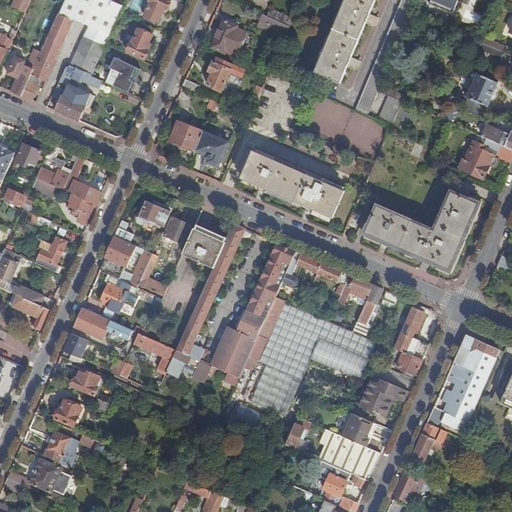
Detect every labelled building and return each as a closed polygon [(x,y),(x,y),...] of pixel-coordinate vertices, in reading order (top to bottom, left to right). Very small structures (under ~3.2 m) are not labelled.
[(29,5),(18,0),(15,0),(12,8),(25,14),(29,5)] [(93,75),(106,45),(120,13),(126,0),(65,0),(42,53),(22,96),(32,101),(41,80),(45,82),(73,22),(89,28),(72,66),(93,75)] [(171,1),(168,0),(151,0),(150,2),(151,3),(145,17),(159,23),(165,9),(168,10),(171,1)] [(375,0),(345,0),(315,73),(340,83),(348,65),(351,58),(366,21),(369,15),(375,0)] [(402,0),(362,95),(375,100),(378,91),(379,88),(407,22),(411,13),(416,0),(402,0)] [(454,10),(431,0),(430,5),(453,14),(454,10)] [(431,0),(454,10),(458,2),(463,4),(465,0),(431,0)] [(290,26),(293,19),(271,9),(268,16),(290,26)] [(426,20),(411,13),(407,22),(423,28),(426,20)] [(268,16),(263,14),(258,27),(266,31),(268,26),(287,34),(290,26),(268,16)] [(376,18),(369,15),(366,21),(374,25),(376,18)] [(232,27),(233,24),(224,19),(211,47),(225,53),(226,50),(236,54),(239,49),(241,48),(243,46),(244,44),(244,42),(244,38),(246,33),(236,28),(232,27)] [(153,36),(156,29),(141,23),(139,29),(153,36)] [(147,50),(153,36),(139,29),(132,44),(131,44),(128,52),(146,60),(150,51),(147,50)] [(0,66),(7,50),(9,51),(14,40),(7,37),(7,34),(2,33),(0,33),(0,66)] [(493,48),(483,44),(461,34),(460,38),(465,40),(464,42),(472,45),(473,45),(480,49),(483,52),(502,59),(503,55),(504,52),(493,48)] [(495,42),(493,48),(504,52),(507,47),(495,42)] [(12,92),(22,96),(42,53),(34,49),(29,61),(31,62),(29,67),(24,65),(26,61),(16,57),(8,74),(18,79),(12,92)] [(246,69),(217,57),(215,62),(214,62),(210,71),(213,72),(208,85),(222,91),(230,72),(242,77),(246,69)] [(351,58),(348,65),(355,68),(358,62),(351,58)] [(56,111),(79,122),(91,94),(69,84),(71,79),(82,83),(82,82),(100,89),(103,81),(92,77),(93,75),(72,66),(66,67),(58,84),(67,88),(56,111)] [(118,75),(114,83),(132,91),(136,83),(133,81),(136,75),(121,69),(119,75),(118,75)] [(351,86),(357,73),(351,71),(346,84),(351,86)] [(477,115),(485,117),(499,82),(477,74),(474,82),(472,82),(469,87),(471,88),(467,98),(468,99),(464,110),(477,115)] [(186,78),(183,85),(198,92),(201,85),(186,78)] [(255,98),(258,99),(263,88),(258,86),(254,93),(256,94),(255,98)] [(379,88),(378,91),(389,96),(403,102),(410,105),(412,100),(386,89),(385,91),(379,88)] [(375,100),(362,95),(359,103),(371,108),(375,100)] [(403,102),(389,96),(379,121),(392,127),(403,102)] [(217,112),(221,102),(217,100),(213,110),(215,111),(217,112)] [(371,108),(359,103),(356,110),(368,116),(371,108)] [(172,141),(197,151),(204,132),(179,122),(172,141)] [(511,132),(510,135),(487,125),(484,126),(480,135),(511,149),(511,132)] [(204,132),(197,151),(205,132),(204,132)] [(230,142),(205,132),(197,151),(210,156),(207,162),(219,167),(230,142)] [(511,159),(511,149),(480,135),(478,134),(475,141),(475,142),(466,160),(465,159),(461,160),(459,165),(460,168),(483,179),(490,165),(494,167),(499,157),(497,156),(498,153),(511,159)] [(42,153),(24,144),(16,163),(26,168),(28,163),(36,166),(42,153)] [(55,163),(61,150),(53,146),(47,160),(55,163)] [(0,180),(4,182),(16,155),(0,147),(0,180)] [(346,191),(254,151),(242,179),(333,219),(346,191)] [(78,180),(86,160),(79,157),(76,163),(73,173),(71,177),(78,180)] [(59,189),(65,191),(70,180),(71,177),(73,173),(64,169),(62,173),(58,171),(56,176),(42,170),(38,180),(59,189)] [(55,199),(59,189),(38,180),(33,190),(55,199)] [(74,195),(98,206),(103,194),(70,180),(65,191),(74,195)] [(28,202),(30,197),(31,195),(12,187),(6,201),(22,208),(25,200),(28,202)] [(480,203),(452,191),(434,231),(378,206),(366,233),(450,270),(480,203)] [(79,222),(89,226),(92,220),(98,206),(74,195),(69,206),(76,210),(74,214),(81,218),(79,222)] [(24,211),(35,215),(38,210),(32,208),(35,199),(30,197),(28,202),(24,211)] [(165,229),(172,213),(165,210),(166,207),(164,206),(164,205),(154,201),(152,204),(146,202),(141,214),(138,213),(134,220),(135,220),(136,220),(135,223),(143,226),(144,224),(155,228),(154,229),(156,230),(158,227),(157,227),(158,225),(165,229)] [(49,230),(52,223),(35,215),(24,211),(22,217),(37,223),(37,225),(49,230)] [(354,213),(349,225),(355,227),(360,216),(354,213)] [(193,228),(173,218),(165,236),(185,245),(193,228)] [(130,225),(123,222),(116,238),(131,245),(134,236),(126,232),(130,225)] [(240,228),(234,225),(226,244),(214,270),(187,331),(199,336),(209,313),(216,316),(216,315),(227,290),(221,287),(229,268),(230,268),(235,257),(234,257),(246,231),(240,228)] [(206,236),(195,230),(183,256),(195,261),(206,236)] [(226,244),(206,236),(195,261),(214,270),(226,244)] [(37,264),(57,274),(60,268),(59,267),(70,243),(59,238),(55,246),(45,241),(41,249),(44,251),(37,264)] [(100,272),(114,278),(129,285),(138,289),(139,286),(153,255),(131,245),(116,238),(109,254),(100,272)] [(297,253),(270,241),(259,266),(267,270),(240,332),(230,328),(227,335),(218,355),(206,349),(206,351),(201,361),(214,367),(218,369),(241,379),(246,369),(259,339),(277,298),(284,283),(297,253)] [(0,287),(15,295),(51,311),(54,303),(23,288),(22,290),(8,284),(9,282),(6,279),(14,261),(17,255),(7,250),(0,265),(0,287)] [(311,258),(297,253),(284,283),(294,288),(298,286),(300,282),(298,278),(303,268),(319,275),(323,264),(311,258)] [(158,257),(153,255),(139,286),(165,298),(169,289),(148,279),(158,257)] [(511,259),(503,255),(498,266),(511,272),(511,259)] [(6,279),(9,282),(12,283),(20,264),(14,261),(6,279)] [(334,269),(323,264),(319,275),(342,285),(341,287),(337,295),(342,297),(351,276),(334,269)] [(363,281),(351,276),(342,297),(339,304),(345,306),(352,289),(362,293),(361,297),(369,300),(375,286),(363,281)] [(127,291),(129,285),(114,278),(111,284),(110,284),(101,303),(118,311),(122,303),(125,304),(130,293),(127,291)] [(384,291),(375,286),(369,300),(354,332),(367,337),(381,307),(378,305),(384,291)] [(399,297),(388,292),(383,305),(388,307),(394,310),(399,297)] [(36,329),(41,331),(45,323),(51,311),(15,295),(11,305),(14,307),(14,308),(39,319),(36,329)] [(285,302),(277,298),(259,339),(267,342),(285,302)] [(285,305),(269,343),(311,361),(311,360),(328,323),(285,305)] [(107,332),(129,341),(134,331),(84,309),(81,315),(75,329),(103,341),(107,332)] [(423,361),(430,346),(413,338),(424,314),(414,309),(397,350),(423,361)] [(228,320),(216,315),(216,316),(209,313),(199,336),(210,341),(206,349),(218,355),(227,335),(223,333),(228,320)] [(377,343),(328,323),(311,360),(361,380),(377,343)] [(140,334),(147,337),(149,332),(137,327),(135,332),(140,334)] [(199,336),(187,331),(178,351),(201,361),(206,351),(194,346),(199,336)] [(67,346),(64,352),(82,360),(90,342),(73,334),(67,346)] [(168,374),(178,351),(147,337),(140,334),(135,345),(164,358),(159,370),(168,374)] [(210,341),(199,336),(194,346),(206,351),(206,349),(210,341)] [(500,351),(467,336),(447,382),(428,424),(449,433),(466,440),(479,411),(475,409),(500,351)] [(267,342),(259,339),(246,369),(252,372),(253,368),(255,369),(267,342)] [(311,361),(269,343),(260,364),(302,382),(311,361)] [(415,380),(423,361),(397,350),(394,349),(391,356),(394,358),(391,365),(406,371),(404,376),(415,380)] [(201,361),(178,351),(168,374),(180,380),(185,371),(183,370),(186,364),(198,369),(194,378),(206,384),(210,376),(214,367),(201,361)] [(133,367),(127,364),(121,376),(127,379),(133,367)] [(410,392),(414,383),(401,378),(402,375),(379,365),(372,381),(380,385),(382,380),(410,392)] [(218,369),(214,367),(210,376),(214,378),(218,369)] [(342,375),(330,370),(324,384),(335,389),(342,375)] [(88,375),(81,372),(78,380),(76,379),(72,387),(96,396),(100,388),(98,387),(102,378),(89,373),(88,375)] [(405,403),(410,392),(382,380),(380,385),(372,381),(369,387),(402,402),(405,403)] [(402,402),(369,387),(361,407),(393,421),(393,420),(396,419),(396,416),(402,402)] [(511,403),(511,401),(504,398),(501,403),(510,407),(511,403)] [(110,413),(113,405),(98,399),(95,407),(110,413)] [(83,409),(66,401),(62,409),(61,408),(56,420),(75,428),(83,409)] [(240,405),(238,416),(257,421),(260,410),(240,405)] [(369,434),(373,423),(352,414),(342,437),(366,448),(370,439),(366,437),(367,433),(369,434)] [(312,424),(299,418),(287,445),(296,449),(303,435),(305,428),(309,430),(312,424)] [(449,433),(428,424),(418,447),(412,459),(424,464),(435,440),(444,444),(449,433)] [(376,466),(382,454),(366,448),(342,437),(327,430),(321,443),(326,445),(320,460),(335,466),(350,473),(360,478),(369,482),(371,478),(376,466)] [(45,457),(71,469),(76,456),(71,454),(77,441),(56,432),(45,457)] [(89,447),(92,439),(82,435),(79,442),(89,447)] [(33,481),(11,472),(8,479),(23,486),(29,488),(31,484),(36,486),(35,487),(36,488),(37,487),(48,492),(48,493),(50,493),(52,493),(53,491),(64,496),(67,491),(70,484),(72,478),(61,473),(62,470),(41,462),(33,481)] [(350,473),(335,466),(332,475),(331,475),(324,490),(328,491),(325,500),(338,506),(352,511),(355,511),(359,504),(342,497),(349,482),(347,482),(350,473)] [(419,475),(407,471),(401,483),(395,497),(409,503),(414,494),(419,496),(420,492),(435,490),(450,497),(453,490),(422,477),(419,475)] [(366,490),(369,482),(360,478),(356,486),(366,490)] [(23,486),(8,479),(4,487),(20,494),(23,486)] [(212,492),(194,484),(189,481),(175,511),(178,511),(179,511),(180,511),(188,496),(196,500),(198,494),(209,499),(212,492)] [(218,511),(225,497),(212,492),(209,499),(203,511),(204,511),(218,511)] [(141,507),(144,501),(138,499),(131,511),(133,511),(136,505),(141,507)] [(240,511),(248,511),(250,508),(231,499),(229,504),(239,509),(238,511),(240,511)] [(338,506),(325,500),(319,511),(344,511),(337,508),(338,506)] [(11,511),(12,509),(0,503),(0,511),(11,511)]
